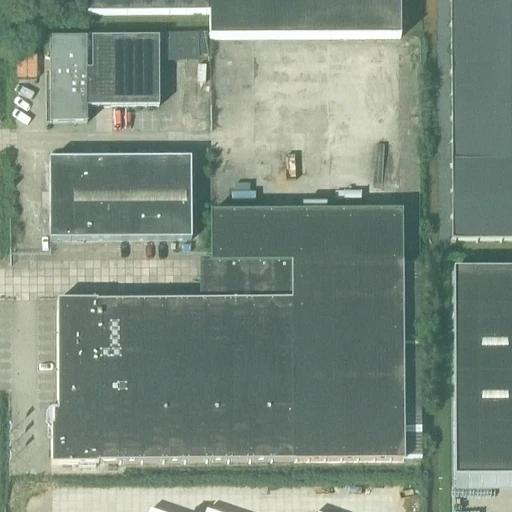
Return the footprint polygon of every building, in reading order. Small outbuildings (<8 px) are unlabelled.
[(85,0),(86,16),(208,15),(208,39),(398,38),(398,0),(85,0)] [(511,0),(449,0),(451,245),(511,244),(511,0)] [(186,38),(162,39),(163,61),(187,60),(186,38)] [(48,40),(48,73),(49,125),(85,125),(85,109),(157,108),(156,39),(48,40)] [(50,242),(189,241),(188,161),(49,162),(50,242)] [(210,214),(210,264),(402,263),(401,213),(210,214)] [(97,465),(404,462),(421,462),(420,264),(290,266),(291,301),(95,304),(95,302),(56,302),(57,427),(51,426),(51,468),(97,467),(97,465)] [(511,270),(453,271),(454,479),(511,479),(511,270)]
